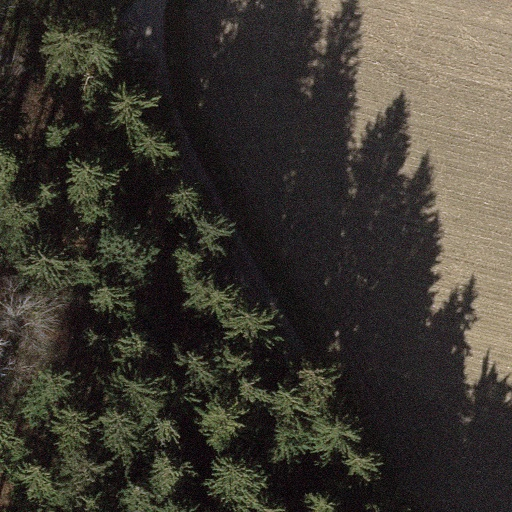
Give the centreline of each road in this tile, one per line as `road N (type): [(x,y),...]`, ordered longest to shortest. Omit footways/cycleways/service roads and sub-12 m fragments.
road 1 (track): [(146,42),(183,148),(386,511)]
road 2 (track): [(146,42),(0,53)]
